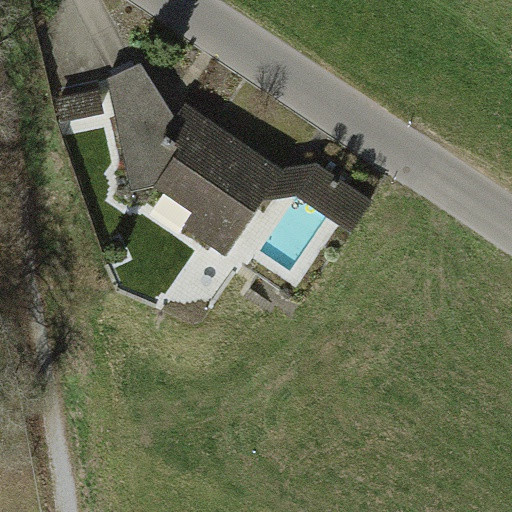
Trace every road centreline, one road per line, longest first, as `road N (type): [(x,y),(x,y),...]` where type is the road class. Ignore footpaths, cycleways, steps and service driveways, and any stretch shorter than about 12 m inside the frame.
road 1 (track): [(0,84),(68,511)]
road 2 (unclassified): [(160,0),(511,228)]
